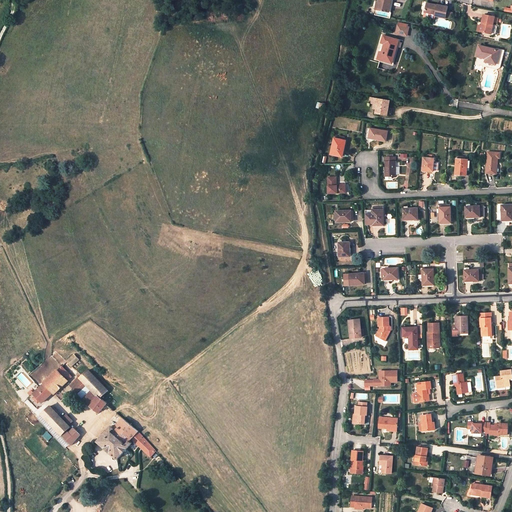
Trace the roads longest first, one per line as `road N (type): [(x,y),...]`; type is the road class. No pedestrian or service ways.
road 1 (track): [(336,302),(312,178),(349,0)]
road 2 (residential): [(367,165),(370,196),(511,190)]
road 3 (residential): [(336,302),(344,385),(337,438)]
